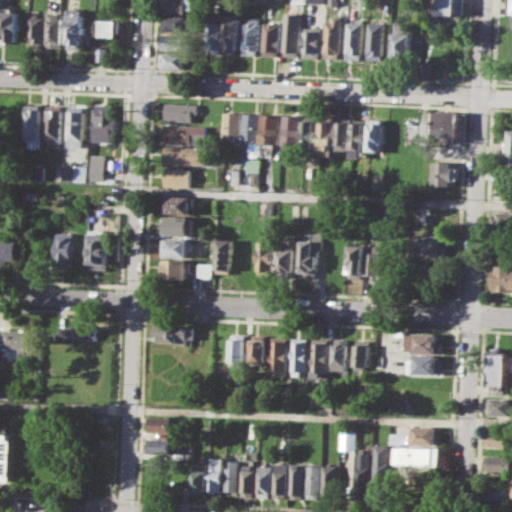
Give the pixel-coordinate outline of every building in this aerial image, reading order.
[(165,0),(195,0),(195,13),(165,12),(165,0)] [(442,0),(466,0),(466,14),(442,13),(442,0)] [(3,6),(17,6),(16,11),(21,11),(20,40),(2,40),(3,6)] [(70,9),(86,9),(84,49),(69,48),(70,9)] [(49,11),(64,12),(62,47),(48,47),(49,11)] [(286,12),(302,13),(300,56),(284,56),(286,12)] [(227,13),(242,13),(241,52),(226,51),(227,13)] [(31,14),(46,15),(45,46),(30,45),(31,14)] [(332,14),(342,15),(341,58),(325,58),(326,20),(332,20),(332,14)] [(165,15),(194,16),(194,31),(164,29),(165,15)] [(245,21),(250,21),(251,16),(260,16),(259,55),(244,55),(245,21)] [(347,22),(358,22),(358,18),(364,18),(363,60),(346,59),(347,22)] [(98,19),(121,21),(120,37),(97,36),(98,19)] [(396,19),(410,20),(409,34),(416,34),(415,60),(395,59),(396,19)] [(208,21),(223,22),(222,52),(207,51),(208,21)] [(264,21),(280,22),(279,56),(263,55),(264,21)] [(371,22),(386,22),(385,60),(369,59),(371,22)] [(305,27),(321,27),(320,57),(305,57),(305,27)] [(165,33),(194,34),(194,50),(165,49),(165,33)] [(97,47),(108,47),(108,61),(97,61),(97,47)] [(160,53),(188,53),(187,67),(160,67),(160,53)] [(168,102),(206,104),(205,114),(195,113),(195,121),(167,120),(168,102)] [(96,103),(116,103),(115,141),(95,140),(96,103)] [(27,104),(42,104),(41,141),(26,141),(27,104)] [(49,105),(64,105),(63,143),(47,142),(49,105)] [(70,106),(87,106),(86,145),(68,144),(70,106)] [(435,110),(463,111),(462,137),(435,136),(435,110)] [(229,112),(244,112),(243,140),(228,139),(229,112)] [(247,112),(263,113),(261,155),(251,154),(252,139),(246,139),(247,112)] [(265,113),(283,114),(282,143),(264,143),(265,113)] [(286,114),(304,115),(302,144),(298,144),(297,151),(284,150),(286,114)] [(306,114),(319,115),(318,147),(305,146),(306,114)] [(339,116),(352,117),(351,150),(338,150),(339,116)] [(355,118),(368,119),(366,157),(353,157),(355,118)] [(372,118),(387,119),(386,151),(371,150),(372,118)] [(321,120),(336,121),(335,155),(320,155),(321,120)] [(167,124),(206,126),(206,138),(194,138),(194,143),(166,142),(167,124)] [(511,129),(506,129),(506,168),(492,168),(492,179),(511,179),(511,129)] [(167,145),(211,147),(210,165),(166,163),(167,145)] [(436,161),(459,162),(458,168),(462,168),(462,179),(458,179),(458,186),(435,185),(436,161)] [(64,164),(89,165),(88,181),(63,180),(64,164)] [(35,165),(46,166),(45,180),(34,179),(35,165)] [(93,165),(106,166),(106,180),(92,179),(93,165)] [(167,167),(194,168),(193,186),(166,185),(167,167)] [(233,169),(241,169),(241,185),(232,184),(233,169)] [(254,171),(261,171),(260,184),(253,184),(254,171)] [(164,196),(193,197),(193,214),(168,213),(168,209),(164,209),(164,196)] [(267,202),(276,202),(275,214),(267,213),(267,202)] [(386,206),(404,207),(404,221),(386,220),(386,206)] [(494,210),(511,211),(511,229),(493,228),(494,210)] [(164,217),(193,218),(192,234),(163,234),(164,217)] [(90,227),(106,228),(106,238),(111,238),(110,267),(89,267),(90,227)] [(0,231),(1,231),(0,242),(17,242),(16,261),(8,261),(8,267),(0,266),(0,231)] [(57,231),(76,232),(75,268),(56,267),(57,231)] [(305,232),(324,233),(323,251),(320,251),(319,276),(303,276),(305,232)] [(416,234),(450,236),(449,252),(444,252),(443,258),(414,256),(416,234)] [(163,238),(193,239),(192,257),(162,256),(163,238)] [(218,238),(235,239),(235,271),(217,270),(218,238)] [(260,240),(275,240),(275,273),(259,273),(260,240)] [(279,247),(284,247),(284,242),(298,243),(297,276),(278,276),(279,247)] [(350,244),(365,245),(364,277),(348,276),(350,244)] [(368,245),(367,274),(379,274),(380,245),(368,245)] [(382,246),(381,278),(395,279),(397,246),(382,246)] [(162,260),(192,260),(191,279),(162,279),(162,260)] [(196,262),(213,262),(213,277),(195,276),(196,262)] [(417,264),(445,265),(444,286),(416,285),(417,264)] [(495,264),(511,264),(511,291),(499,291),(499,287),(494,287),(495,264)] [(58,324),(99,326),(98,340),(58,338),(58,324)] [(158,324),(196,326),(195,338),(189,338),(189,344),(157,342),(158,324)] [(2,329),(35,330),(34,348),(1,347),(2,329)] [(411,332),(442,334),(441,341),(447,342),(446,354),(416,352),(416,347),(410,347),(411,332)] [(233,333),(248,334),(247,361),(241,361),(241,369),(231,369),(233,333)] [(254,334),(269,335),(268,362),(263,362),(263,370),(252,369),(254,334)] [(275,336),(291,336),(290,370),(273,370),(275,336)] [(295,337),(312,337),(311,370),(295,370),(295,337)] [(316,338),(334,338),(334,371),(326,371),(326,378),(316,378),(316,338)] [(337,339),(353,339),(353,366),(336,365),(337,339)] [(359,339),(376,340),(374,367),(358,366),(359,339)] [(490,352),(511,352),(511,355),(511,371),(510,386),(490,386),(490,352)] [(418,355),(445,356),(445,374),(411,373),(411,359),(418,359),(418,355)] [(410,395),(445,397),(445,412),(410,411),(410,395)] [(490,397),(511,398),(511,414),(493,414),(494,406),(489,406),(490,397)] [(147,416),(177,417),(177,431),(146,430),(147,416)] [(251,422),(260,423),(259,438),(251,438),(251,422)] [(415,425),(443,426),(443,444),(414,443),(415,425)] [(343,430),(360,431),(359,448),(342,448),(343,430)] [(488,430),(511,430),(511,446),(492,446),(492,442),(488,442),(488,430)] [(393,432),(403,433),(403,443),(392,442),(393,432)] [(0,433),(11,433),(10,439),(15,440),(14,480),(0,480),(0,433)] [(147,437),(180,439),(180,454),(146,452),(147,437)] [(377,444),(390,444),(389,478),(376,478),(377,444)] [(399,446),(444,448),(443,465),(398,463),(399,446)] [(359,452),(373,453),(371,488),(357,488),(359,452)] [(487,455),(511,456),(511,472),(491,471),(491,467),(487,467),(487,455)] [(211,456),(224,457),(223,490),(210,490),(211,456)] [(227,459),(240,459),(239,490),(226,490),(227,459)] [(193,462),(208,462),(207,490),(192,490),(193,462)] [(276,462),(289,463),(288,497),(275,497),(276,462)] [(292,463),(306,464),(305,498),(291,497),(292,463)] [(260,464),(273,465),(272,496),(259,496),(260,464)] [(309,464),(323,464),(322,498),(308,497),(309,464)] [(325,464),(340,464),(339,498),(324,498),(325,464)] [(243,469),(256,469),(255,495),(242,495),(243,469)] [(487,482),(511,483),(511,500),(489,499),(489,492),(487,492),(487,482)]
